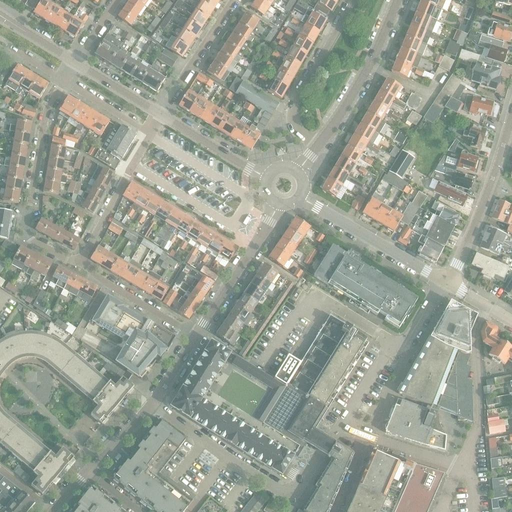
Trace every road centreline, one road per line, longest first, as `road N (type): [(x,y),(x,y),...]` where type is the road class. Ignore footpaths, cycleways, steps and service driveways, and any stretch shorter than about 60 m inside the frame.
road 1 (residential): [(341,426),(295,492),(284,493),(152,404)]
road 2 (residential): [(80,261),(23,236),(47,110),(63,81)]
road 3 (residential): [(446,282),(405,342),(393,344),(341,426)]
road 4 (tertiary): [(446,282),(511,115)]
road 5 (residential): [(354,0),(295,105),(294,123),(317,145)]
road 6 (tertiary): [(446,282),(300,197)]
road 7 (residential): [(488,308),(474,332),(471,471)]
road 8 (residential): [(317,145),(368,66),(396,0)]
road 9 (residential): [(256,242),(132,165)]
road 10 (residential): [(195,337),(80,261)]
road 11 (residential): [(471,471),(341,426)]
road 12 (residential): [(160,114),(234,0)]
road 13 (tertiary): [(266,178),(160,114)]
